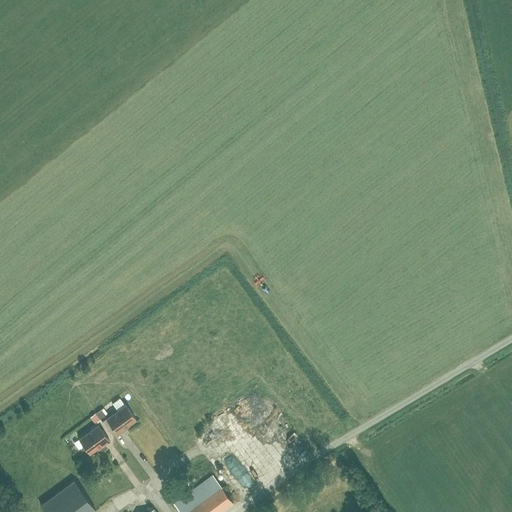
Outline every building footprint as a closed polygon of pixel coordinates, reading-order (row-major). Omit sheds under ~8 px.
[(104,370),(91,379),(96,385),(108,376),(104,370)] [(125,404),(106,419),(118,435),(124,430),(123,428),(136,419),(125,404)] [(100,419),(105,415),(101,410),(96,413),(100,419)] [(209,435),(213,430),(206,423),(202,428),(209,435)] [(110,441),(98,425),(78,439),(89,453),(102,444),(103,445),(110,441)] [(244,457),(255,449),(252,446),(241,454),(244,457)] [(220,511),(234,502),(223,487),(223,488),(214,475),(175,503),(182,511),(220,511)] [(74,480),(40,505),(45,511),(93,511),(96,510),(74,480)]
